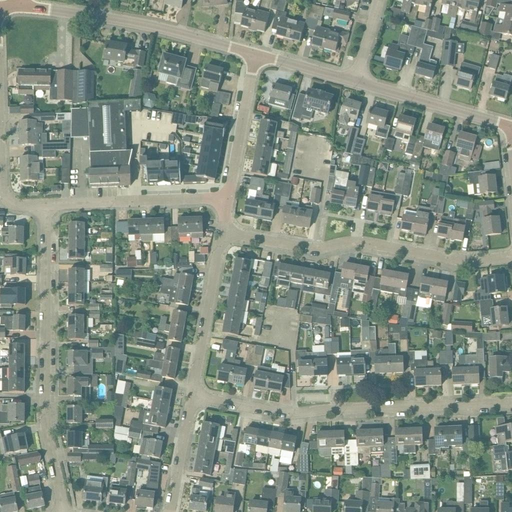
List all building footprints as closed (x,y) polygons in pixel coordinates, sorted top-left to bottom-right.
[(165,0),(165,5),(181,9),(183,0),(165,0)] [(272,0),(270,10),(276,12),(279,0),(272,0)] [(279,0),(276,12),(278,12),(283,13),(286,0),(279,0)] [(395,0),(395,1),(403,2),(401,12),(405,13),(407,0),(395,0)] [(407,0),(405,13),(410,14),(412,5),(419,6),(420,0),(407,0)] [(420,0),(419,6),(427,8),(425,14),(424,18),(428,19),(432,2),(432,0),(420,0)] [(442,0),(442,6),(449,7),(447,17),(451,18),(455,0),(442,0)] [(455,0),(451,18),(455,19),(458,10),(465,11),(467,0),(455,0)] [(467,0),(465,11),(473,13),(470,23),(475,24),(478,7),(480,0),(467,0)] [(487,0),(483,16),(489,17),(494,9),(496,9),(496,6),(497,5),(498,0),(487,0)] [(310,5),(306,18),(312,20),(316,7),(310,5)] [(511,8),(501,5),(499,12),(507,14),(505,21),(511,22),(511,8)] [(316,7),(312,20),(313,20),(318,21),(321,22),(325,9),(316,7)] [(245,8),(240,26),(252,30),(257,11),(245,8)] [(332,18),(338,20),(348,22),(350,14),(340,12),(333,10),(332,18)] [(257,11),(252,30),(264,33),(269,15),(257,11)] [(277,32),(276,36),(284,39),(288,40),(293,21),(286,19),(287,14),(283,13),(278,12),(276,22),(280,23),(278,27),(277,32)] [(293,21),(288,40),(292,41),(300,43),(302,33),(304,29),(305,29),(310,30),(313,20),(312,20),(306,18),(304,24),(293,21)] [(433,22),(431,32),(435,33),(438,34),(439,26),(441,20),(434,19),(433,22)] [(313,20),(310,30),(315,32),(314,36),(311,46),(320,48),(323,49),(328,31),(319,28),(321,22),(318,21),(313,20)] [(426,23),(424,30),(428,31),(431,32),(433,22),(427,20),(426,23)] [(496,26),(495,33),(507,36),(511,37),(511,22),(505,21),(504,28),(496,26)] [(463,22),(461,28),(476,33),(478,26),(470,24),(463,22)] [(482,23),(479,36),(489,38),(491,32),(492,26),(482,23)] [(405,53),(412,55),(414,48),(420,29),(414,28),(412,27),(411,31),(409,38),(407,45),(407,46),(406,49),(405,53)] [(420,29),(414,48),(422,50),(420,58),(415,75),(432,80),(435,70),(436,68),(435,68),(437,63),(430,61),(433,48),(424,45),(426,37),(427,36),(428,31),(424,30),(424,31),(421,30),(420,29)] [(328,31),(323,49),(335,53),(338,43),(346,45),(349,35),(340,32),(340,34),(331,32),(328,31)] [(446,42),(443,66),(453,67),(455,54),(456,44),(456,43),(449,43),(446,42)] [(107,43),(104,59),(124,63),(123,66),(134,68),(134,66),(142,68),(145,53),(136,52),(126,50),(127,47),(107,43)] [(384,48),(381,58),(386,60),(384,66),(386,66),(385,69),(392,71),(392,68),(394,69),(397,70),(399,70),(400,71),(404,56),(405,53),(406,49),(390,45),(389,49),(384,48)] [(158,69),(158,70),(159,70),(159,71),(159,74),(160,74),(168,76),(167,83),(176,86),(176,88),(190,92),(193,80),(196,70),(184,67),(186,61),(164,55),(161,65),(160,65),(160,66),(159,66),(159,67),(159,68),(158,68),(158,69)] [(492,55),(488,69),(496,71),(499,57),(492,55)] [(459,71),(455,86),(470,91),(474,78),(477,79),(480,69),(462,63),(459,72),(459,71)] [(206,67),(201,88),(210,90),(217,92),(219,83),(219,84),(223,71),(206,67)] [(16,79),(16,84),(17,85),(19,85),(18,91),(28,91),(34,91),(34,87),(36,87),(36,71),(19,71),(19,78),(17,78),(16,79)] [(36,87),(34,87),(34,91),(50,92),(50,101),(72,101),(73,82),(73,72),(36,71),(36,87)] [(72,101),(72,105),(78,104),(88,104),(92,104),(93,72),(79,72),(73,72),(73,82),(72,101)] [(493,87),(490,96),(506,101),(511,78),(511,77),(503,75),(503,77),(497,76),(495,83),(494,83),(493,87)] [(270,98),(268,105),(290,111),(294,96),(290,95),(291,94),(292,90),(285,88),(280,87),(273,85),(270,97),(270,98)] [(130,89),(129,99),(138,100),(139,91),(130,89)] [(299,95),(292,119),(301,121),(302,117),(310,119),(312,111),(328,115),(328,113),(330,113),(332,107),(330,107),(333,98),(324,95),(324,94),(323,94),(322,95),(320,94),(319,93),(317,93),(309,91),(307,97),(299,95)] [(217,92),(214,104),(221,105),(229,106),(231,95),(223,93),(217,92)] [(148,94),(142,99),(144,106),(152,108),(157,103),(155,96),(148,94)] [(340,107),(338,115),(342,116),(340,124),(347,126),(348,122),(355,124),(356,120),(357,120),(358,115),(361,106),(345,101),(344,108),(340,107)] [(71,111),(71,127),(90,126),(90,138),(91,170),(90,170),(90,188),(130,187),(130,179),(130,166),(133,151),(132,151),(132,152),(127,152),(127,148),(125,112),(140,112),(141,108),(140,102),(125,102),(92,104),(88,104),(88,110),(71,111)] [(12,104),(12,113),(20,114),(20,104),(12,104)] [(213,104),(210,117),(218,119),(221,105),(214,104),(213,104)] [(34,106),(20,107),(20,114),(21,115),(34,114),(34,106)] [(369,116),(367,124),(377,127),(375,136),(386,140),(390,127),(384,126),(388,114),(371,109),(370,114),(369,113),(368,116),(369,116)] [(173,113),(171,125),(183,126),(183,123),(185,115),(173,113)] [(54,115),(41,115),(41,122),(54,122),(71,121),(71,114),(54,115)] [(396,131),(394,138),(402,140),(402,142),(408,144),(405,154),(412,156),(416,141),(410,139),(411,136),(412,136),(413,131),(416,122),(400,117),(396,131)] [(205,124),(203,135),(204,136),(223,139),(224,139),(226,128),(223,127),(224,121),(207,118),(206,124),(205,124)] [(30,121),(20,122),(20,134),(42,133),(42,128),(42,124),(36,124),(36,121),(30,121)] [(261,122),(259,135),(274,138),(283,139),(285,134),(285,133),(275,132),(277,124),(271,123),(261,122)] [(410,161),(408,168),(419,171),(420,164),(417,163),(419,158),(420,158),(423,148),(430,150),(438,152),(440,144),(441,140),(442,140),(443,139),(442,138),(444,130),(429,125),(426,138),(418,136),(416,141),(412,156),(411,161),(410,161)] [(351,127),(344,153),(352,155),(357,138),(359,129),(351,127)] [(289,129),(288,135),(290,135),(289,140),(295,142),(297,131),(289,129)] [(42,133),(20,134),(20,146),(30,146),(31,146),(34,146),(37,146),(42,146),(42,144),(47,144),(46,138),(42,139),(42,133)] [(457,144),(456,148),(461,149),(458,159),(460,160),(470,162),(476,139),(460,134),(457,144)] [(259,135),(257,148),(272,150),(278,152),(279,146),(273,145),(274,138),(259,135)] [(204,136),(202,146),(221,149),(223,139),(204,136)] [(357,138),(352,155),(353,155),(361,157),(365,140),(357,138)] [(384,149),(384,150),(391,152),(392,150),(395,140),(387,138),(387,140),(384,149)] [(289,140),(287,153),(293,154),(295,142),(289,140)] [(202,146),(200,156),(219,160),(221,149),(202,146)] [(257,148),(254,161),(270,164),(272,150),(257,148)] [(441,165),(438,175),(443,176),(443,175),(445,176),(449,175),(451,168),(450,168),(455,154),(446,152),(442,165),(441,165)] [(287,153),(284,166),(291,167),(293,154),(287,153)] [(200,156),(199,167),(217,170),(219,160),(200,156)] [(30,157),(20,158),(21,170),(43,170),(43,164),(43,159),(43,158),(37,158),(37,157),(34,157),(32,157),(30,157)] [(147,159),(140,159),(140,165),(140,168),(143,168),(143,182),(147,182),(148,185),(158,185),(158,186),(170,185),(170,184),(172,184),(181,184),(180,163),(159,164),(159,159),(148,159),(147,159)] [(254,161),(252,174),(262,176),(267,177),(267,176),(269,164),(270,164),(254,161)] [(330,172),(329,180),(335,181),(336,178),(336,172),(337,167),(334,166),(335,162),(331,161),(330,172)] [(388,171),(391,165),(384,162),(381,168),(388,171)] [(278,173),(277,178),(288,180),(289,175),(289,176),(291,167),(284,166),(283,174),(278,173)] [(197,176),(183,177),(183,184),(207,183),(207,180),(215,181),(217,170),(199,167),(197,176)] [(361,172),(359,185),(366,187),(369,168),(363,167),(362,172),(361,172)] [(369,168),(366,187),(373,188),(375,174),(374,174),(375,169),(370,168),(369,168)] [(62,174),(61,184),(69,184),(70,169),(62,169),(62,174)] [(405,175),(402,196),(408,197),(412,176),(413,171),(406,169),(405,175)] [(43,170),(21,170),(21,182),(37,182),(37,175),(43,175),(43,170)] [(471,174),(468,174),(470,185),(473,185),(474,195),(474,196),(481,195),(488,194),(496,193),(494,177),(482,178),(481,172),(471,174)] [(399,173),(395,195),(402,196),(405,175),(399,173)] [(251,178),(249,191),(257,192),(256,195),(262,196),(265,180),(251,178)] [(332,194),(331,204),(332,204),(331,205),(337,207),(338,205),(343,206),(348,182),(348,180),(343,179),(340,184),(334,183),(333,190),(333,192),(333,193),(332,194)] [(275,182),(272,196),(281,198),(284,184),(275,182)] [(348,182),(343,206),(356,208),(357,198),(358,195),(359,189),(356,189),(357,184),(348,182)] [(313,189),(310,204),(318,205),(321,190),(320,190),(322,184),(317,183),(316,190),(313,189)] [(284,184),(281,198),(289,199),(291,186),(291,185),(284,184)] [(369,200),(367,210),(380,213),(381,204),(383,194),(370,192),(369,200)] [(381,204),(380,213),(385,214),(384,216),(391,217),(391,215),(392,215),(393,209),(395,197),(383,194),(381,204)] [(247,201),(244,215),(245,215),(245,217),(253,218),(253,216),(258,217),(261,204),(262,196),(256,195),(255,203),(247,201)] [(261,204),(258,217),(263,218),(263,220),(271,222),(271,220),(272,220),(274,210),(274,209),(275,206),(273,206),(268,205),(269,197),(262,196),(261,204)] [(430,210),(429,213),(436,214),(437,206),(439,197),(433,196),(430,210)] [(437,206),(436,214),(442,215),(444,203),(445,198),(439,197),(437,206)] [(283,214),(282,224),(295,226),(298,211),(299,203),(292,202),(292,203),(286,202),(285,208),(284,208),(284,211),(283,214)] [(469,202),(466,219),(472,221),(474,211),(475,203),(469,202)] [(475,203),(474,211),(480,211),(483,211),(484,220),(483,220),(484,226),(485,236),(501,235),(501,234),(500,234),(498,219),(499,219),(492,220),(491,210),(494,210),(493,202),(483,203),(479,204),(479,203),(475,203)] [(298,211),(295,226),(309,229),(312,213),(311,213),(312,208),(306,206),(305,212),(298,211)] [(417,213),(413,233),(414,233),(418,234),(418,236),(425,237),(425,235),(426,235),(428,221),(429,213),(430,210),(418,208),(417,213)] [(403,217),(401,230),(413,233),(417,213),(404,211),(403,217)] [(439,227),(437,237),(450,239),(455,213),(449,212),(448,218),(441,217),(440,223),(439,227)] [(455,213),(450,239),(462,242),(464,232),(465,228),(466,222),(454,220),(455,213)] [(178,228),(171,228),(172,244),(180,244),(179,239),(191,238),(190,219),(178,220),(178,228)] [(202,219),(190,219),(191,238),(191,239),(203,239),(202,219)] [(164,220),(152,221),(153,236),(153,243),(165,242),(165,244),(172,244),(171,228),(164,228),(164,220)] [(141,221),(128,221),(129,237),(141,236),(141,221)] [(152,221),(141,221),(141,236),(153,236),(152,221)] [(70,224),(70,236),(84,236),(84,234),(85,224),(70,224)] [(2,239),(2,245),(13,245),(23,245),(23,229),(10,229),(2,229),(2,239)] [(70,236),(69,248),(84,248),(84,236),(70,236)] [(69,248),(69,260),(79,260),(84,260),(84,254),(91,253),(90,248),(84,248),(69,248)] [(4,261),(4,275),(11,276),(15,276),(25,276),(26,260),(19,260),(19,256),(6,255),(6,261),(4,261)] [(192,264),(189,264),(189,263),(187,263),(180,263),(178,263),(178,255),(172,255),(172,264),(173,269),(182,269),(191,269),(192,269),(192,264)] [(200,255),(195,255),(195,258),(195,263),(205,263),(205,255),(200,255)] [(137,258),(127,258),(127,268),(137,268),(137,258)] [(157,259),(150,260),(151,266),(154,266),(154,270),(162,270),(173,269),(172,264),(166,264),(166,266),(157,266),(157,259)] [(236,260),(234,272),(249,275),(250,269),(256,270),(258,261),(251,260),(251,263),(236,260)] [(265,262),(262,277),(265,278),(270,279),(273,263),(265,262)] [(278,280),(277,286),(289,288),(290,282),(293,268),(282,265),(281,265),(280,268),(279,275),(278,280)] [(344,265),(340,284),(349,286),(348,291),(352,292),(356,267),(344,265)] [(356,267),(352,292),(352,293),(364,295),(371,297),(375,278),(368,277),(369,269),(356,267)] [(293,268),(290,282),(303,285),(306,270),(293,268)] [(118,269),(117,278),(134,279),(134,270),(118,269)] [(69,270),(69,282),(84,282),(84,270),(79,270),(69,270)] [(306,270),(303,285),(310,286),(309,292),(314,293),(317,275),(318,272),(306,270)] [(234,272),(232,284),(247,287),(248,281),(252,282),(253,276),(249,275),(234,272)] [(317,275),(314,293),(314,294),(331,297),(333,285),(329,284),(331,275),(318,272),(317,275)] [(371,297),(368,311),(375,312),(376,307),(378,297),(380,291),(392,294),(396,274),(383,272),(382,280),(375,278),(371,297)] [(396,274),(392,294),(399,295),(398,297),(405,298),(406,298),(407,290),(406,290),(406,288),(408,277),(408,276),(408,274),(402,273),(402,275),(396,274)] [(163,279),(162,287),(179,290),(190,292),(193,278),(190,277),(182,275),(175,274),(174,281),(163,279)] [(262,277),(261,286),(267,288),(268,288),(270,279),(265,278),(262,277)] [(477,294),(473,294),(474,302),(479,302),(490,301),(489,295),(504,293),(503,277),(488,278),(481,279),(480,281),(481,286),(482,287),(483,293),(477,294)] [(421,291),(419,298),(427,300),(426,305),(431,306),(432,300),(435,282),(423,279),(421,291)] [(69,282),(69,294),(84,294),(84,282),(69,282)] [(435,282),(432,300),(444,303),(445,297),(446,294),(448,284),(435,282)] [(100,291),(100,294),(116,295),(116,284),(109,284),(109,291),(100,291)] [(232,284),(229,297),(245,300),(247,287),(232,284)] [(328,311),(327,315),(333,316),(335,305),(339,286),(333,285),(331,297),(328,311)] [(162,287),(161,294),(170,296),(169,303),(178,305),(188,306),(190,292),(179,290),(162,287)] [(1,290),(1,309),(12,309),(12,305),(15,305),(25,306),(25,291),(11,290),(4,290),(1,290)] [(455,292),(453,300),(460,302),(461,293),(455,292)] [(69,294),(69,306),(79,306),(84,306),(84,300),(89,300),(89,294),(84,294),(69,294)] [(287,300),(285,309),(295,310),(297,297),(288,295),(287,300)] [(229,297),(227,309),(242,312),(245,300),(229,297)] [(345,297),(343,308),(349,309),(351,298),(345,297)] [(278,298),(277,307),(285,309),(287,300),(278,298)] [(405,301),(402,317),(408,319),(411,302),(405,301)] [(490,301),(479,302),(481,317),(492,315),(493,327),(498,327),(508,326),(506,308),(493,310),(492,301),(490,301)] [(411,302),(408,319),(414,320),(417,303),(411,302)] [(445,304),(441,325),(443,325),(442,331),(446,332),(446,331),(448,324),(448,322),(451,305),(445,304)] [(301,309),(300,315),(309,316),(311,308),(305,307),(301,309)] [(311,308),(309,316),(312,316),(327,318),(327,315),(328,311),(326,310),(312,308),(311,308)] [(227,309),(225,321),(240,324),(242,312),(227,309)] [(172,326),(172,327),(184,329),(186,314),(176,312),(175,312),(172,326)] [(300,315),(299,322),(311,323),(312,316),(309,316),(300,315)] [(311,323),(331,326),(332,316),(333,316),(327,315),(327,318),(312,316),(311,323)] [(69,316),(69,328),(88,329),(88,318),(84,318),(84,316),(79,316),(69,316)] [(0,329),(0,338),(5,338),(5,331),(25,332),(25,318),(14,317),(14,318),(1,318),(1,326),(5,326),(5,329),(0,329)] [(349,319),(340,320),(340,328),(349,328),(349,319)] [(225,321),(223,334),(232,335),(238,337),(239,329),(244,330),(244,325),(240,324),(225,321)] [(448,324),(446,331),(472,333),(472,323),(452,322),(451,325),(448,324)] [(160,324),(158,331),(164,332),(171,333),(172,327),(166,325),(160,324)] [(171,333),(169,341),(171,341),(181,343),(184,329),(172,327),(171,333)] [(69,328),(69,341),(79,341),(84,341),(84,334),(88,334),(88,329),(69,328)] [(362,351),(351,351),(352,376),(358,375),(358,377),(365,377),(365,375),(365,366),(365,359),(370,359),(369,353),(370,353),(369,328),(365,328),(363,328),(363,341),(362,341),(362,351)] [(433,331),(432,338),(441,340),(442,333),(433,331)] [(135,332),(133,338),(138,339),(156,342),(157,336),(148,334),(148,333),(139,332),(139,333),(135,332)] [(484,334),(484,342),(500,341),(500,333),(484,334)] [(115,348),(115,354),(121,355),(123,356),(123,341),(123,336),(115,334),(115,335),(115,348)] [(138,339),(137,346),(154,349),(155,343),(156,342),(138,339)] [(223,340),(221,350),(227,351),(236,353),(238,343),(223,340)] [(10,345),(9,357),(25,357),(25,356),(25,345),(10,345)] [(248,353),(245,365),(253,366),(255,354),(257,347),(250,345),(248,353)] [(313,353),(312,353),(313,377),(327,377),(327,367),(327,359),(327,355),(324,355),(324,346),(313,347),(313,353)] [(67,360),(67,365),(68,365),(68,367),(78,367),(87,367),(87,359),(91,359),(91,348),(88,348),(88,350),(86,350),(73,350),(73,353),(69,353),(68,360),(67,360)] [(91,348),(91,359),(103,359),(103,354),(111,354),(111,359),(115,359),(115,355),(115,354),(115,348),(98,348),(91,348)] [(150,360),(150,361),(177,366),(179,351),(170,349),(168,349),(167,356),(155,353),(153,361),(150,360)] [(382,358),(375,358),(376,375),(389,374),(389,358),(389,350),(382,350),(382,358)] [(472,356),(465,357),(466,385),(479,385),(478,371),(478,369),(484,369),(484,350),(478,350),(477,350),(477,356),(477,360),(472,360),(472,356)] [(296,357),(295,357),(296,369),(299,369),(300,378),(313,377),(312,353),(307,354),(306,351),(295,352),(295,353),(296,357)] [(351,359),(337,359),(337,366),(338,376),(352,376),(351,351),(351,353),(351,359)] [(414,353),(408,353),(408,366),(411,366),(411,372),(414,372),(415,387),(428,387),(428,362),(427,357),(422,357),(422,361),(415,361),(414,353)] [(255,354),(253,366),(260,367),(262,355),(255,354)] [(9,357),(9,369),(25,369),(25,357),(9,357)] [(402,357),(389,358),(389,374),(403,374),(403,364),(402,357)] [(459,369),(452,369),(453,376),(453,386),(466,385),(465,357),(459,357),(459,369)] [(500,358),(490,358),(491,379),(491,385),(502,384),(502,378),(502,373),(510,372),(510,358),(500,358)] [(220,365),(217,381),(230,384),(234,361),(228,359),(227,367),(220,365)] [(150,361),(148,368),(164,372),(162,378),(164,378),(174,380),(177,366),(150,361)] [(234,361),(230,384),(244,387),(246,377),(247,371),(239,369),(241,362),(234,361)] [(434,362),(428,362),(428,387),(441,386),(441,376),(440,370),(434,370),(434,362)] [(255,379),(253,388),(254,388),(254,390),(261,391),(261,390),(267,391),(269,378),(270,372),(271,369),(266,368),(265,372),(257,370),(257,372),(255,379)] [(3,369),(2,381),(25,381),(25,369),(9,369),(3,369)] [(269,378),(267,391),(280,394),(281,388),(290,390),(289,375),(277,373),(277,371),(273,370),(271,369),(270,372),(269,378)] [(138,371),(137,378),(150,381),(151,374),(138,371)] [(68,379),(68,396),(74,396),(74,403),(91,404),(91,388),(91,380),(82,380),(82,379),(68,379)] [(2,381),(2,393),(9,393),(14,393),(24,393),(25,381),(2,381)] [(156,389),(154,401),(170,404),(172,391),(162,390),(156,389)] [(107,392),(107,403),(115,403),(115,394),(115,393),(107,392)] [(124,395),(115,394),(115,403),(115,404),(115,406),(121,408),(126,409),(128,400),(129,396),(124,395)] [(154,401),(152,414),(167,417),(170,404),(154,401)] [(0,412),(0,424),(9,425),(9,422),(24,422),(24,406),(9,406),(2,406),(2,413),(0,412)] [(68,408),(68,424),(78,424),(82,424),(82,415),(92,415),(92,408),(82,408),(68,408)] [(130,425),(130,429),(143,431),(142,432),(153,434),(158,434),(157,434),(158,427),(165,429),(167,417),(152,414),(146,413),(144,423),(138,422),(131,421),(130,425)] [(114,421),(97,421),(97,430),(114,429),(114,421)] [(203,424),(201,436),(217,439),(218,437),(219,427),(203,424)] [(511,426),(496,428),(497,436),(498,435),(498,438),(497,438),(498,446),(506,446),(506,443),(511,442),(511,426)] [(479,427),(468,427),(469,439),(469,447),(480,447),(479,427)] [(435,440),(429,441),(429,456),(435,455),(443,455),(443,454),(441,454),(441,449),(442,449),(442,447),(449,447),(448,428),(435,429),(435,440)] [(461,428),(448,428),(449,447),(456,446),(456,449),(463,448),(463,454),(469,454),(468,439),(462,439),(461,428)] [(130,429),(128,437),(140,439),(143,440),(141,447),(140,455),(142,456),(148,457),(149,457),(150,457),(159,459),(162,443),(152,441),(153,434),(142,432),(143,431),(130,429)] [(245,438),(244,444),(251,445),(250,453),(255,454),(255,452),(256,447),(259,431),(247,429),(245,438)] [(422,429),(409,430),(410,454),(416,454),(415,446),(422,446),(422,439),(422,429)] [(409,430),(396,430),(396,440),(396,447),(404,446),(404,454),(410,454),(409,430)] [(259,431),(256,447),(269,449),(272,433),(259,431)] [(318,437),(310,438),(311,450),(318,450),(319,450),(319,455),(321,457),(332,457),(332,456),(331,449),(330,433),(326,433),(326,431),(319,431),(319,433),(318,433),(318,437)] [(370,431),(357,432),(357,442),(358,453),(361,455),(364,455),(367,454),(370,453),(370,431)] [(383,431),(370,431),(370,453),(383,453),(384,465),(390,465),(389,452),(390,452),(390,451),(389,441),(383,441),(383,431)] [(344,432),(330,433),(331,449),(332,456),(344,455),(344,454),(344,432)] [(272,433),(269,449),(281,451),(284,436),(272,433)] [(68,434),(68,449),(78,449),(82,449),(82,441),(89,441),(89,434),(78,434),(68,434)] [(12,438),(3,440),(6,455),(27,450),(24,435),(14,437),(11,438),(12,438)] [(201,436),(199,448),(215,451),(217,439),(201,436)] [(284,436),(281,451),(294,454),(297,438),(284,436)] [(89,447),(89,454),(105,455),(114,455),(114,445),(103,445),(103,447),(89,447)] [(498,446),(493,447),(494,462),(501,461),(502,472),(508,471),(511,470),(511,454),(509,454),(508,446),(506,446),(498,446)] [(199,448),(197,461),(213,464),(215,451),(199,448)] [(38,451),(25,456),(28,465),(41,460),(38,451)] [(238,452),(235,467),(242,468),(243,463),(244,454),(238,452)] [(68,454),(68,462),(81,462),(81,454),(68,454)] [(298,464),(296,474),(308,474),(308,468),(308,455),(301,455),(300,455),(298,464)] [(14,467),(7,468),(9,480),(11,480),(14,493),(20,491),(18,482),(15,467),(17,467),(15,458),(12,459),(14,467)] [(110,493),(109,503),(125,505),(126,495),(126,492),(127,486),(133,487),(136,464),(136,460),(130,459),(129,463),(127,481),(120,480),(119,486),(111,485),(111,490),(110,493)] [(138,460),(137,469),(150,471),(149,471),(151,462),(138,460)] [(197,461),(194,473),(210,476),(213,464),(197,461)] [(265,469),(265,472),(277,473),(278,468),(279,462),(267,461),(266,464),(265,469)] [(429,465),(410,466),(410,471),(411,480),(424,479),(430,479),(430,471),(429,465)] [(222,474),(220,483),(222,483),(232,485),(235,470),(231,469),(231,467),(226,466),(224,474),(222,474)] [(235,470),(232,485),(235,485),(235,484),(245,486),(247,471),(237,471),(235,470)] [(137,497),(136,507),(137,507),(137,509),(145,510),(145,508),(153,509),(154,496),(156,496),(158,484),(159,472),(149,471),(150,471),(147,493),(138,492),(137,497)] [(45,473),(28,477),(30,486),(40,484),(39,478),(45,477),(45,473)] [(280,478),(279,487),(286,488),(287,479),(290,479),(291,474),(280,473),(279,478),(280,478)] [(85,487),(84,500),(101,502),(102,492),(106,493),(108,479),(88,476),(87,488),(85,487)] [(345,507),(344,511),(361,511),(362,505),(369,505),(369,495),(369,493),(370,493),(371,478),(367,478),(363,477),(362,493),(356,492),(356,503),(345,502),(345,507)] [(470,477),(464,477),(464,485),(464,493),(464,496),(464,503),(464,504),(472,505),(472,493),(472,478),(470,477)] [(371,478),(370,493),(371,493),(371,498),(378,498),(379,485),(382,485),(383,479),(380,479),(371,478)] [(201,479),(199,486),(213,488),(214,481),(201,479)] [(31,489),(25,490),(27,497),(27,500),(29,510),(44,507),(40,487),(31,489)] [(250,508),(249,511),(266,511),(267,507),(274,508),(275,498),(276,495),(276,490),(263,489),(263,493),(261,504),(251,502),(250,508)] [(192,490),(190,510),(198,511),(205,511),(207,504),(211,505),(212,500),(209,500),(207,500),(207,499),(199,498),(199,493),(200,491),(192,490)] [(314,505),(313,511),(330,511),(331,503),(337,504),(338,494),(338,492),(338,491),(333,490),(333,491),(325,491),(325,501),(314,500),(314,505)] [(285,503),(284,511),(299,511),(300,508),(305,508),(306,498),(306,492),(299,491),(299,499),(293,499),(293,491),(286,491),(285,499),(285,503)] [(14,493),(0,495),(0,503),(0,505),(1,511),(17,511),(15,499),(14,493)] [(217,504),(216,511),(232,511),(235,495),(226,494),(225,499),(218,498),(217,504)] [(377,511),(399,511),(400,504),(400,500),(390,499),(389,505),(381,504),(378,504),(377,511)] [(471,511),(488,511),(488,502),(480,502),(480,511),(471,511)] [(463,511),(464,504),(464,503),(457,503),(447,503),(446,511),(438,511),(463,511)]
